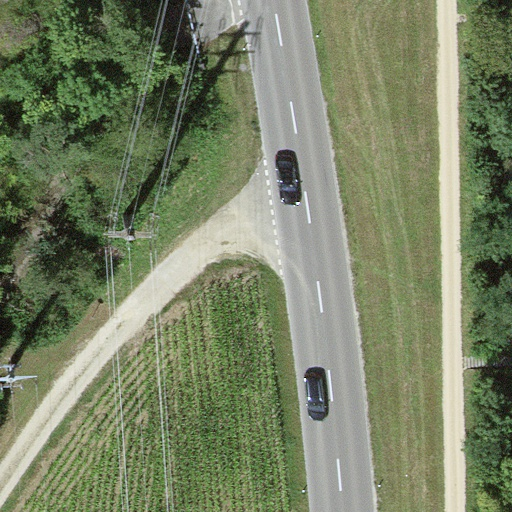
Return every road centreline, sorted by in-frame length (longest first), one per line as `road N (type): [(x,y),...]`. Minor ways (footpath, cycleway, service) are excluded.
road 1 (tertiary): [(274,0),(308,206),(343,511)]
road 2 (track): [(438,0),(449,511)]
road 3 (track): [(308,206),(185,249),(85,347),(0,481)]
